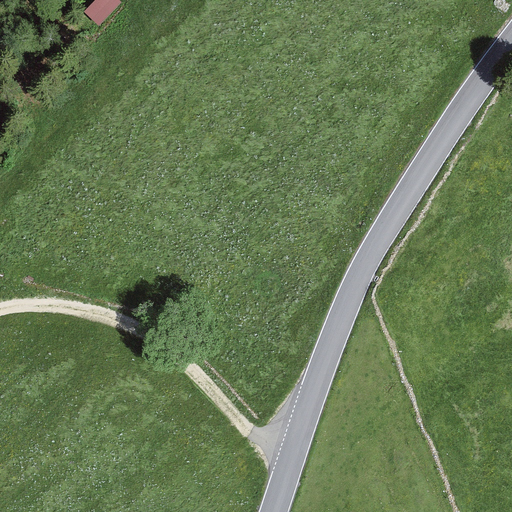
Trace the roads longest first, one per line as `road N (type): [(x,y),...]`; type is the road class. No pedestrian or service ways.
road 1 (tertiary): [(511,39),(362,267),(272,511)]
road 2 (track): [(291,453),(240,426),(176,358),(139,333),(46,303)]
